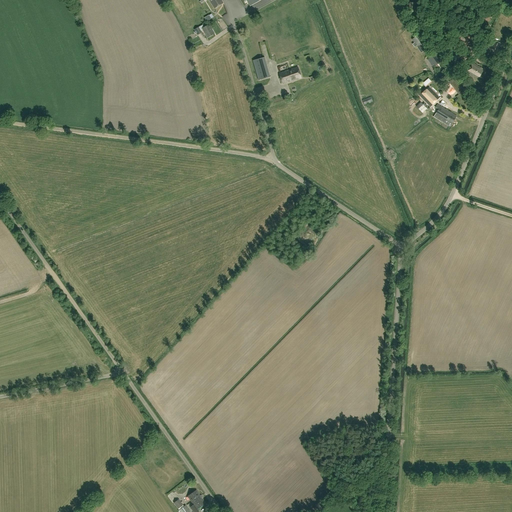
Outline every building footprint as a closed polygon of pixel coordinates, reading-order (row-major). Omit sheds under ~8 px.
[(209,0),(214,8),(223,3),(221,0),(209,0)] [(214,34),(209,25),(204,27),(203,25),(195,30),(198,35),(202,32),(201,31),(203,30),(208,38),(214,34)] [(412,39),(414,43),(412,44),(414,47),(417,46),(417,47),(420,45),(424,51),(429,47),(420,34),(412,39)] [(444,55),(449,46),(444,43),(439,52),(444,55)] [(436,53),(431,57),(436,65),(442,61),(436,53)] [(265,58),(254,61),(259,80),(270,77),(265,58)] [(447,66),(446,64),(444,61),(439,64),(435,66),(438,72),(442,69),(447,66)] [(483,69),(470,62),(468,65),(469,65),(468,68),(467,67),(465,71),(473,76),(474,75),(482,80),(484,77),(480,74),(483,69)] [(289,70),(291,73),(289,74),(291,81),(293,80),(293,81),(301,78),(298,67),(289,70)] [(291,81),(289,74),(291,73),(289,70),(280,73),(284,83),(291,81)] [(431,106),(439,98),(429,88),(421,96),(431,106)] [(373,102),(371,97),(362,100),(364,105),(367,104),(366,103),(368,102),(369,103),(373,102)] [(451,126),(457,116),(438,105),(436,107),(438,109),(434,117),(441,122),(442,121),(451,126)] [(200,498),(202,497),(196,490),(188,496),(191,502),(196,499),(199,497),(200,498)] [(196,499),(191,502),(194,505),(190,507),(193,511),(197,511),(199,511),(197,509),(206,503),(202,497),(200,498),(199,497),(196,499)] [(178,509),(183,505),(179,499),(174,503),(178,509)]
